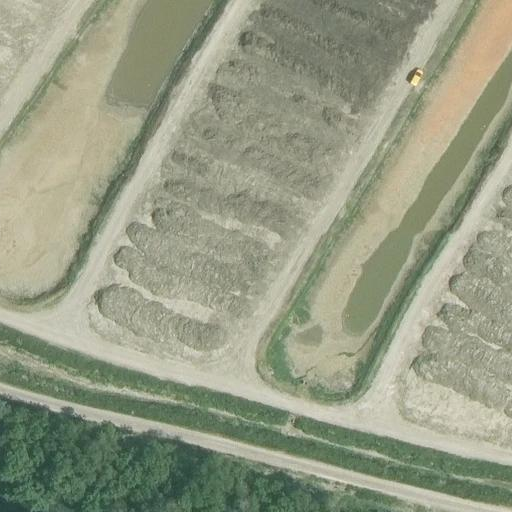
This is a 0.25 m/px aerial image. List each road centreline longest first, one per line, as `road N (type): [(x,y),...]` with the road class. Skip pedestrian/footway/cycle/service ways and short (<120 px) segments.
road 1 (track): [(0,312),(239,389),(511,458)]
road 2 (track): [(239,389),(251,331),(442,0)]
road 3 (track): [(71,337),(120,223),(255,0)]
road 4 (track): [(373,426),(410,333),(511,153)]
road 5 (track): [(0,120),(79,0)]
